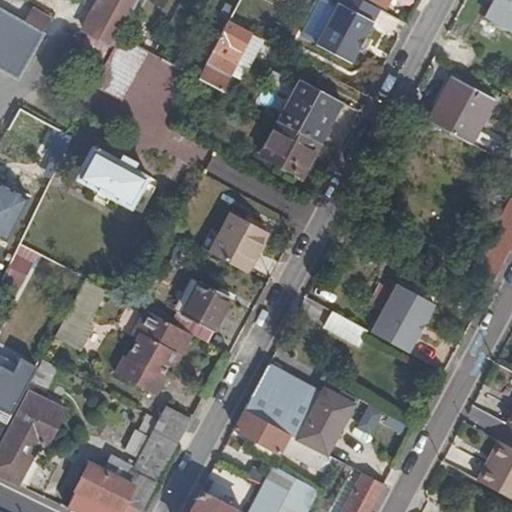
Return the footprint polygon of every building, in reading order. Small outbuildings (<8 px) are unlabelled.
[(135,0),(96,0),(81,28),(111,44),(115,36),(135,0)] [(226,20),(237,0),(219,0),(212,13),(226,20)] [(349,64),(378,10),(358,0),(338,0),(315,46),(349,64)] [(511,0),(492,0),(481,21),(511,37),(511,0)] [(0,67),(16,76),(40,30),(0,8),(0,67)] [(226,20),(197,73),(195,78),(220,90),(229,71),(250,32),(226,20)] [(241,77),(262,39),(250,32),(229,71),(241,77)] [(87,33),(81,45),(101,56),(108,44),(87,33)] [(145,50),(115,36),(111,44),(91,81),(121,97),(145,50)] [(451,77),(427,120),(468,143),(491,99),(451,77)] [(278,121),(318,142),(342,100),(302,78),(278,121)] [(118,101),(121,97),(91,81),(88,86),(118,101)] [(49,149),(59,129),(18,107),(6,127),(49,149)] [(300,175),(318,142),(278,121),(261,154),(300,175)] [(92,147),(76,176),(129,205),(145,175),(125,164),(116,159),(92,147)] [(116,159),(125,164),(129,158),(120,153),(116,159)] [(511,179),(511,165),(500,160),(495,170),(511,179)] [(194,204),(188,201),(171,231),(178,235),(194,204)] [(511,242),(511,202),(495,234),(511,242)] [(244,272),(264,231),(229,212),(208,252),(244,272)] [(491,286),(511,249),(493,239),(474,276),(491,286)] [(0,282),(15,290),(31,260),(3,245),(0,250),(0,282)] [(165,280),(150,270),(137,292),(152,302),(165,280)] [(85,321),(103,286),(83,275),(52,335),(78,348),(91,324),(85,321)] [(192,276),(168,321),(192,334),(207,342),(231,298),(192,276)] [(371,332),(409,352),(436,304),(398,283),(371,332)] [(168,321),(142,307),(131,327),(137,331),(133,337),(125,355),(121,353),(112,370),(112,371),(156,394),(165,376),(163,375),(170,362),(176,351),(182,353),(192,334),(168,321)] [(366,328),(333,310),(325,325),(357,344),(366,328)] [(137,331),(131,327),(128,334),(133,337),(137,331)] [(175,365),(182,353),(176,351),(170,362),(175,365)] [(268,365),(245,407),(290,431),(297,436),(318,393),(268,365)] [(341,394),(343,391),(325,381),(318,393),(297,436),(300,437),(316,446),(329,453),(357,403),(341,394)] [(0,444),(0,472),(17,481),(37,440),(42,442),(62,405),(29,387),(0,444)] [(156,414),(183,428),(189,415),(162,402),(156,414)] [(245,407),(234,428),(252,437),(247,446),(275,462),(282,447),(290,431),(245,407)] [(150,427),(176,441),(183,428),(156,414),(155,416),(150,427)] [(141,506),(155,480),(176,441),(150,427),(131,462),(123,478),(133,482),(125,497),(141,506)] [(290,431),(282,447),(292,452),(300,437),(297,436),(290,431)] [(292,452),(308,461),(316,446),(300,437),(292,452)] [(511,447),(500,441),(488,463),(485,462),(477,476),(511,495),(511,447)] [(330,473),(338,457),(329,453),(316,446),(308,461),(330,473)] [(123,478),(131,462),(108,450),(103,460),(110,464),(107,470),(123,478)] [(141,508),(141,506),(125,497),(133,482),(123,478),(107,470),(110,464),(103,460),(100,466),(82,458),(71,481),(77,484),(67,505),(80,511),(131,511),(136,505),(141,508)] [(341,511),(364,471),(353,465),(327,511),(341,511)] [(304,511),(315,492),(271,468),(262,484),(248,511),(304,511)] [(369,511),(386,482),(364,471),(341,511),(369,511)] [(187,511),(246,511),(201,488),(187,511)]
